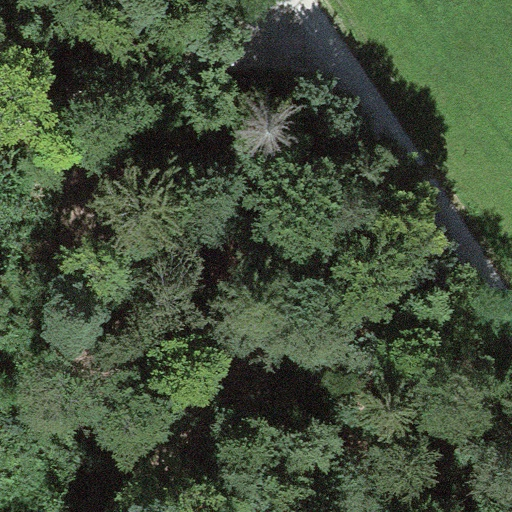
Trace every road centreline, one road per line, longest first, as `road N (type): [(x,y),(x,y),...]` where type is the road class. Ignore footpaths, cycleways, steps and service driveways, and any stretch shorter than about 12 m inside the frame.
road 1 (track): [(511,359),(285,0)]
road 2 (track): [(0,134),(299,27)]
